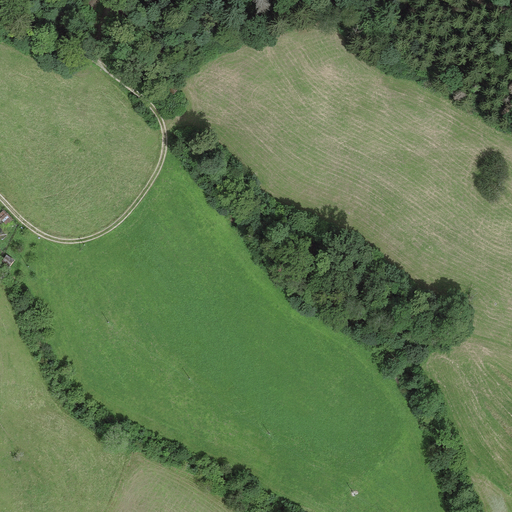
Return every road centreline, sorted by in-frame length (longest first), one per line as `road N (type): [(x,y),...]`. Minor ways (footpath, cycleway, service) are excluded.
road 1 (track): [(114,0),(97,62),(137,93),(162,127),(147,187),(115,225),(73,239),(36,232),(0,199)]
road 2 (track): [(11,0),(97,62),(64,67),(0,43)]
